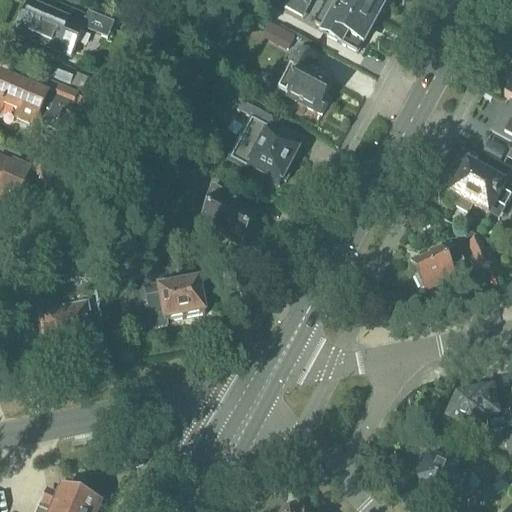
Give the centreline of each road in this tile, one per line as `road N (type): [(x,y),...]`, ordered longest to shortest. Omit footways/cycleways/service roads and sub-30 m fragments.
road 1 (primary): [(270,379),(478,0)]
road 2 (residential): [(0,437),(155,404),(209,404)]
road 3 (residential): [(341,482),(401,354)]
road 4 (residential): [(401,354),(270,379)]
